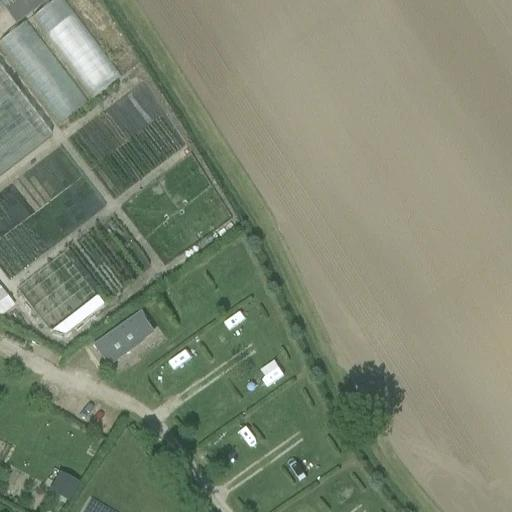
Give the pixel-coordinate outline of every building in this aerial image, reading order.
[(64,0),(57,0),(32,17),(89,101),(119,81),(64,0)] [(0,41),(0,42),(59,125),(87,105),(28,22),(0,41)] [(0,71),(0,177),(51,138),(0,71)] [(105,350),(115,364),(155,336),(139,314),(92,348),(97,355),(105,350)] [(174,366),(154,378),(164,393),(183,381),(174,366)] [(189,428),(207,419),(200,405),(182,414),(189,428)] [(210,454),(218,466),(233,457),(225,444),(210,454)] [(78,485),(64,477),(59,487),(53,484),(48,494),(68,504),(78,485)] [(331,511),(334,511),(349,504),(340,490),(324,499),(331,511)]
